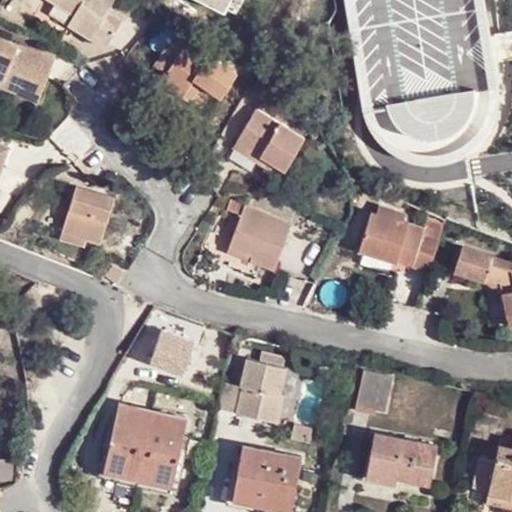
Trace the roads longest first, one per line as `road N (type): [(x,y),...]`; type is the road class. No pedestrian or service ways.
road 1 (residential): [(91,111),(167,202),(171,231),(155,264),(164,285),(204,303),(440,359),(511,367)]
road 2 (residential): [(0,252),(86,286),(109,318),(104,355),(49,456),(46,489),(58,511)]
